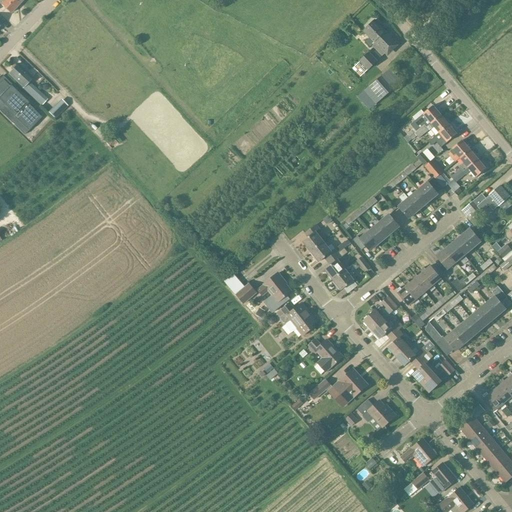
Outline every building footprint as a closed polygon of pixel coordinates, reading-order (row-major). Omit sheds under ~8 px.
[(20,4),(15,0),(4,0),(0,4),(11,14),(20,4)] [(385,54),(397,42),(399,39),(389,28),(386,31),(375,20),(363,31),(369,38),(365,42),(370,47),(371,46),(373,48),(359,62),(368,71),(378,61),(385,54)] [(18,64),(8,74),(23,87),(22,88),(42,106),(48,99),(28,82),(32,77),(18,64)] [(390,69),(357,97),(368,110),(402,83),(390,69)] [(0,78),(0,111),(11,122),(25,135),(29,131),(42,117),(28,104),(29,103),(10,85),(11,84),(2,76),(0,78)] [(67,106),(63,101),(50,113),(55,118),(67,106)] [(423,114),(412,123),(417,130),(420,128),(424,124),(426,127),(431,123),(441,115),(433,105),(423,114)] [(441,115),(431,123),(434,127),(439,133),(449,124),(441,115)] [(108,130),(102,124),(97,130),(104,135),(108,130)] [(429,130),(426,127),(424,124),(420,128),(422,131),(421,132),(424,135),(429,130)] [(439,133),(429,142),(432,145),(436,142),(441,148),(447,142),(457,134),(449,124),(439,133)] [(422,131),(420,128),(417,130),(414,133),(412,130),(407,134),(412,140),(417,136),(419,139),(424,135),(421,132),(422,131)] [(462,140),(452,148),(449,151),(453,157),(457,154),(460,158),(470,150),(462,140)] [(463,171),(478,159),(470,150),(460,158),(464,162),(459,166),(461,169),(463,171)] [(417,157),(419,160),(422,164),(424,166),(430,161),(423,152),(417,157)] [(425,167),(435,179),(443,172),(433,159),(425,167)] [(466,174),(470,170),(471,171),(476,177),(486,169),(478,159),(463,171),(466,174)] [(404,173),(407,177),(422,164),(419,160),(404,173)] [(460,179),(466,174),(463,171),(461,169),(456,172),(459,175),(458,176),(460,179)] [(459,175),(456,172),(451,177),(454,180),(456,183),(460,179),(458,176),(459,175)] [(394,181),(397,185),(407,177),(404,173),(394,181)] [(443,188),(447,185),(448,184),(447,182),(440,174),(435,179),(443,188)] [(384,189),(387,193),(397,185),(394,181),(384,189)] [(418,190),(428,202),(438,194),(428,181),(418,190)] [(486,198),(477,206),(481,210),(488,205),(493,210),(498,205),(498,206),(510,196),(500,185),(489,195),(489,196),(486,198)] [(408,198),(419,211),(428,202),(418,190),(408,198)] [(398,206),(409,219),(419,211),(408,198),(404,193),(399,198),(403,202),(398,206)] [(378,201),(374,197),(365,205),(368,209),(378,201)] [(481,211),(481,210),(473,201),(462,211),(465,215),(467,217),(477,229),(481,226),(473,217),(481,211)] [(355,213),(359,217),(368,209),(365,205),(355,213)] [(345,222),(349,226),(359,217),(355,213),(345,222)] [(379,222),(390,235),(400,226),(389,214),(379,222)] [(329,215),(323,220),(327,225),(332,220),(329,215)] [(369,230),(380,243),(390,235),(379,222),(369,230)] [(305,233),(308,238),(303,241),(311,252),(324,242),(316,232),(320,229),(316,224),(305,233)] [(461,235),(473,249),(481,241),(470,228),(461,235)] [(362,250),(366,247),(370,251),(380,243),(369,230),(359,239),(357,236),(353,240),(362,250)] [(473,249),(461,235),(453,242),(464,256),(473,249)] [(324,258),(327,262),(339,253),(335,248),(331,251),(324,242),(311,252),(310,254),(313,258),(315,257),(319,262),(324,258)] [(469,261),(464,256),(453,242),(445,250),(456,263),(460,260),(464,265),(469,261)] [(506,244),(497,252),(504,260),(511,253),(511,251),(506,244)] [(456,263),(445,250),(436,257),(447,270),(456,263)] [(330,266),(325,270),(333,279),(345,269),(338,260),(342,257),(341,256),(339,253),(327,262),(330,265),(330,266)] [(504,271),(511,264),(511,253),(504,260),(505,261),(499,266),(504,271)] [(371,268),(362,257),(356,261),(365,272),(371,268)] [(433,285),(437,282),(439,285),(444,281),(430,266),(426,269),(424,267),(420,270),(422,273),(433,286),(433,285)] [(345,269),(333,279),(334,280),(333,282),(336,286),(337,285),(341,290),(354,280),(345,269)] [(279,273),(257,290),(262,296),(269,291),(272,295),(264,302),(272,313),(289,299),(286,295),(292,291),(287,284),(279,273)] [(425,292),(429,289),(431,292),(436,288),(433,285),(433,286),(422,273),(418,276),(416,274),(412,277),(414,280),(414,279),(425,292)] [(461,283),(457,278),(451,283),(459,292),(471,281),(468,277),(461,283)] [(428,295),(425,292),(414,279),(414,280),(410,283),(408,280),(404,284),(406,286),(417,299),(421,295),(424,299),(428,295)] [(235,295),(243,304),(257,293),(249,283),(235,295)] [(409,306),(413,302),(416,305),(419,302),(417,299),(406,286),(402,289),(400,287),(396,290),(398,293),(409,306)] [(495,296),(495,295),(506,308),(511,303),(507,297),(498,286),(491,292),(495,296)] [(453,290),(443,298),(446,302),(456,294),(453,290)] [(495,295),(495,296),(486,303),(498,316),(506,309),(506,308),(495,295)] [(381,303),(386,308),(379,314),(375,310),(363,321),(372,330),(387,316),(398,307),(388,296),(381,303)] [(435,304),(438,308),(446,302),(443,298),(435,304)] [(459,303),(455,299),(447,306),(450,310),(459,303)] [(317,321),(302,303),(295,309),(290,302),(276,313),(292,332),(296,329),(302,336),(313,327),(312,325),(317,321)] [(478,310),(489,323),(498,316),(486,303),(478,310)] [(431,308),(427,311),(430,315),(438,308),(435,304),(431,308)] [(450,310),(447,306),(438,313),(442,317),(450,310)] [(470,317),(481,330),(489,323),(478,310),(470,317)] [(427,311),(419,318),(418,316),(412,320),(419,329),(425,324),(422,321),(430,315),(427,311)] [(442,317),(438,313),(433,318),(437,322),(442,317)] [(387,316),(372,330),(380,339),(385,334),(389,338),(399,329),(399,330),(403,326),(398,320),(394,324),(391,321),(387,316)] [(461,324),(473,337),(481,330),(470,317),(461,324)] [(442,338),(429,322),(425,330),(436,343),(442,338)] [(453,331),(464,344),(473,337),(461,324),(453,331)] [(404,341),(400,338),(404,334),(399,330),(399,329),(389,338),(393,343),(388,348),(396,357),(411,343),(407,338),(404,341)] [(464,344),(453,331),(444,338),(456,352),(464,344)] [(326,373),(331,367),(343,357),(327,340),(321,344),(316,338),(307,346),(315,355),(318,353),(323,358),(317,363),(326,373)] [(411,343),(396,357),(404,366),(410,361),(414,365),(424,356),(424,357),(428,353),(423,348),(419,351),(416,347),(411,343)] [(413,375),(421,384),(436,370),(436,369),(424,357),(424,356),(414,365),(418,370),(413,375)] [(447,375),(455,369),(453,368),(446,360),(439,366),(444,371),(447,375)] [(269,381),(280,374),(273,363),(262,371),(269,381)] [(437,378),(444,371),(439,366),(436,369),(436,370),(421,384),(429,393),(441,382),(437,378)] [(348,403),(367,386),(361,380),(363,378),(353,368),(333,387),(348,403)] [(511,381),(509,377),(509,378),(505,381),(503,379),(498,382),(501,384),(511,397),(511,396),(511,381)] [(326,380),(310,393),(314,399),(331,386),(326,380)] [(504,404),(504,403),(508,400),(511,403),(511,401),(511,397),(501,384),(497,388),(495,385),(490,389),(493,391),(504,404)] [(495,411),(500,407),(502,410),(507,406),(504,403),(504,404),(493,391),(489,394),(487,392),(483,395),(495,411)] [(368,422),(373,418),(382,428),(396,415),(387,404),(385,406),(380,400),(374,406),(368,400),(357,410),(363,416),(362,416),(368,422)] [(345,419),(351,426),(358,421),(352,413),(345,419)] [(468,438),(482,426),(473,415),(459,427),(468,438)] [(477,449),(491,438),(482,426),(468,438),(477,449)] [(406,463),(414,457),(422,467),(426,464),(437,455),(423,438),(401,457),(406,463)] [(487,460),(501,449),(491,438),(477,449),(487,460)] [(496,471),(510,460),(501,449),(487,460),(496,471)] [(373,458),(365,465),(368,470),(377,462),(373,458)] [(511,462),(510,460),(496,471),(505,483),(511,477),(511,462)] [(446,488),(457,479),(443,463),(426,476),(423,472),(411,482),(418,490),(429,481),(439,494),(446,489),(446,488)] [(460,487),(446,499),(445,498),(437,504),(444,511),(448,511),(454,508),(456,511),(464,511),(474,504),(460,487)] [(381,508),(384,511),(386,511),(390,508),(391,505),(388,502),(381,508)]
